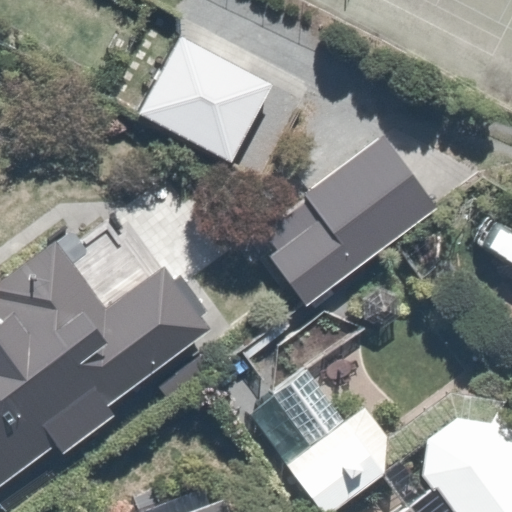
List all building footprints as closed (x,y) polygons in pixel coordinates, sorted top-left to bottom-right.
[(265,79),(172,31),(130,110),(223,158),(265,79)] [(421,165),(328,117),(265,239),(359,287),(421,165)] [(0,487),(153,367),(44,229),(0,263),(0,487)] [(317,348),(243,406),(325,511),(399,452),(317,348)] [(511,511),(511,422),(497,400),(413,457),(438,495),(412,511),(511,511)] [(224,511),(216,491),(151,511),(224,511)]
